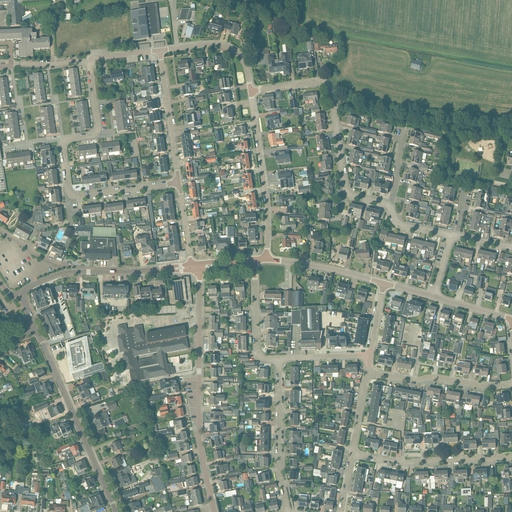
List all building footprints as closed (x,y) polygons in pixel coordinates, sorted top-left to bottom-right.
[(0,0),(0,11),(3,11),(3,6),(7,5),(8,13),(9,13),(10,27),(15,27),(20,27),(19,18),(19,12),(23,11),(23,4),(49,2),(55,2),(54,0),(0,0)] [(181,9),(178,21),(189,21),(191,12),(195,12),(194,5),(194,3),(191,3),(191,5),(190,5),(191,9),(181,9)] [(138,10),(131,11),(131,12),(134,40),(134,41),(150,39),(149,39),(149,36),(160,34),(157,13),(156,4),(137,6),(138,10)] [(209,26),(209,27),(209,28),(209,29),(210,29),(211,29),(210,30),(221,33),(222,28),(230,31),(230,29),(231,29),(230,34),(236,36),(237,34),(238,33),(239,32),(239,31),(240,30),(240,29),(239,28),(239,27),(240,25),(228,22),(228,23),(219,21),(219,20),(214,18),(213,19),(212,23),(212,22),(211,22),(211,23),(210,23),(210,24),(209,25),(209,26)] [(184,25),(181,37),(184,37),(186,37),(190,38),(191,36),(192,34),(194,34),(194,36),(199,36),(198,31),(198,27),(193,27),(194,26),(190,25),(187,25),(184,25)] [(0,40),(21,39),(21,45),(18,45),(18,48),(19,57),(33,56),(33,49),(49,48),(49,38),(44,38),(40,38),(40,40),(36,40),(36,34),(35,34),(34,32),(32,32),(32,29),(0,30),(0,40)] [(321,44),(314,44),(315,52),(318,52),(322,51),(322,49),(326,49),(326,54),(327,54),(327,55),(329,55),(330,53),(338,53),(337,48),(337,45),(322,46),(321,44)] [(279,60),(278,60),(280,72),(284,71),(284,75),(290,74),(289,71),(289,65),(288,60),(288,57),(288,53),(281,54),(282,56),(283,63),(279,63),(279,60)] [(273,55),(268,56),(270,72),(270,73),(271,73),(271,74),(274,74),(274,73),(280,72),(278,60),(275,60),(274,55),(273,55)] [(220,58),(214,59),(214,63),(215,67),(219,67),(219,70),(222,70),(227,69),(226,61),(221,62),(220,58)] [(299,60),(295,60),(297,70),(300,69),(312,68),(312,63),(311,58),(299,60)] [(203,60),(195,61),(196,68),(197,74),(202,73),(202,69),(203,67),(204,67),(204,66),(207,66),(207,69),(211,68),(211,66),(210,61),(206,62),(204,63),(203,60)] [(187,61),(178,63),(180,75),(184,75),(184,71),(189,70),(188,66),(187,61)] [(412,61),(410,68),(419,70),(422,71),(423,66),(420,66),(421,63),(412,61)] [(150,66),(141,68),(141,72),(142,72),(142,77),(153,76),(153,75),(152,72),(154,72),(153,69),(152,69),(152,68),(150,69),(150,66)] [(77,69),(68,70),(69,77),(78,76),(77,69)] [(110,76),(103,77),(104,84),(112,83),(111,82),(123,80),(123,77),(122,72),(117,72),(117,71),(110,72),(110,76)] [(41,74),(33,75),(34,82),(42,81),(41,74)] [(78,76),(69,77),(70,84),(79,83),(78,76)] [(142,77),(141,77),(142,81),(144,80),(145,84),(148,84),(149,84),(154,83),(153,76),(142,77)] [(217,89),(214,90),(215,94),(218,93),(223,92),(223,89),(230,88),(228,80),(223,80),(220,81),(221,86),(216,86),(217,89)] [(42,81),(34,82),(35,89),(43,87),(42,81)] [(186,87),(182,87),(184,96),(189,95),(192,95),(192,91),(195,90),(195,88),(198,88),(198,86),(197,81),(194,82),(193,82),(188,83),(185,83),(186,87)] [(79,83),(70,84),(71,91),(79,90),(79,83)] [(43,87),(35,89),(36,96),(44,94),(43,87)] [(148,87),(141,88),(141,92),(145,91),(146,93),(146,97),(150,96),(151,96),(156,95),(155,88),(150,88),(149,89),(148,87)] [(79,90),(71,91),(72,98),(80,97),(79,90)] [(8,92),(0,93),(0,95),(1,100),(9,99),(8,92)] [(273,96),(263,97),(264,102),(263,102),(264,106),(264,105),(265,111),(269,110),(271,110),(275,109),(273,101),(282,100),(281,97),(281,92),(273,94),(273,96)] [(317,93),(303,95),(304,100),(304,102),(313,100),(314,105),(315,105),(315,107),(318,107),(317,100),(318,100),(317,93)] [(36,100),(34,100),(34,103),(45,101),(44,94),(36,96),(36,100)] [(224,95),(218,96),(219,100),(222,100),(222,104),(225,103),(230,103),(229,95),(224,95)] [(9,99),(1,100),(2,107),(10,106),(9,99)] [(191,101),(186,102),(187,110),(192,109),(194,109),(194,105),(196,105),(196,102),(195,100),(191,101)] [(297,100),(290,101),(291,110),(293,109),(295,109),(298,109),(297,100)] [(86,101),(76,103),(77,107),(77,106),(78,110),(87,109),(86,101)] [(151,102),(142,104),(143,108),(146,107),(147,109),(147,111),(152,110),(153,110),(158,109),(157,102),(152,102),(151,102)] [(45,107),(40,108),(40,111),(43,111),(43,114),(44,116),(52,114),(52,108),(46,109),(45,107)] [(78,110),(77,110),(78,113),(79,117),(78,117),(88,116),(87,109),(78,110)] [(227,110),(222,111),(222,115),(224,114),(225,118),(222,118),(223,123),(233,121),(232,118),(233,118),(232,109),(227,110)] [(10,110),(4,111),(5,116),(7,116),(8,119),(8,120),(17,119),(16,113),(10,113),(10,110)] [(190,116),(187,116),(188,124),(194,123),(195,127),(201,126),(200,121),(199,119),(195,119),(195,115),(198,115),(197,112),(195,112),(194,112),(190,113),(190,116)] [(312,113),(311,113),(312,117),(316,117),(316,121),(318,131),(321,131),(326,130),(325,122),(324,114),(319,115),(316,116),(315,112),(313,113),(312,113)] [(154,114),(148,115),(148,118),(148,123),(152,123),(155,122),(160,121),(159,113),(154,114)] [(271,116),(266,117),(266,122),(267,121),(268,129),(273,129),(274,128),(274,125),(280,125),(279,120),(278,120),(278,115),(271,116)] [(88,116),(78,117),(79,120),(80,124),(89,123),(88,116)] [(349,117),(347,125),(352,126),(355,127),(355,126),(358,127),(359,124),(360,120),(353,118),(349,117)] [(381,126),(379,132),(383,133),(385,133),(390,134),(392,127),(392,125),(382,122),(382,125),(381,124),(381,126)] [(80,124),(79,124),(79,127),(80,127),(81,131),(80,131),(90,130),(89,123),(80,124)] [(9,125),(6,126),(6,127),(6,128),(6,129),(9,129),(10,132),(10,134),(19,132),(18,126),(9,127),(9,125)] [(154,127),(153,127),(149,128),(150,131),(155,131),(155,134),(157,134),(162,133),(160,126),(154,126),(154,127)] [(45,127),(42,128),(42,129),(43,131),(45,130),(46,135),(55,134),(54,128),(45,129),(45,127)] [(236,132),(234,132),(234,137),(240,136),(246,135),(245,127),(239,128),(235,128),(236,132)] [(351,131),(349,138),(358,140),(359,136),(362,137),(362,134),(355,132),(351,131)] [(10,132),(7,132),(7,134),(7,135),(10,135),(11,140),(20,139),(19,132),(10,134),(10,132)] [(412,132),(410,139),(419,140),(422,141),(423,141),(424,141),(424,138),(423,138),(424,134),(418,133),(417,133),(412,132)] [(273,134),(268,135),(269,140),(270,140),(271,147),(277,146),(277,145),(281,145),(284,144),(283,140),(280,140),(276,141),(276,135),(275,134),(273,134)] [(318,137),(317,138),(318,145),(319,145),(320,152),(325,152),(330,151),(328,140),(324,141),(323,137),(318,137)] [(377,137),(377,140),(381,141),(380,145),(388,146),(389,140),(384,139),(377,137)] [(157,143),(154,144),(154,147),(157,146),(163,145),(162,138),(157,139),(156,139),(157,143)] [(349,138),(348,145),(352,146),(359,147),(360,144),(357,143),(358,140),(349,138)] [(410,139),(409,145),(414,146),(421,147),(422,143),(419,143),(419,140),(410,139)] [(118,142),(112,143),(114,153),(119,152),(119,154),(122,154),(121,151),(120,152),(119,147),(118,142)] [(241,144),(238,144),(239,147),(242,147),(242,150),(243,150),(248,149),(247,142),(242,143),(241,143),(241,144)] [(95,145),(89,146),(91,156),(96,155),(96,157),(98,157),(98,154),(97,155),(96,150),(95,145)] [(375,147),(374,151),(381,152),(386,153),(388,146),(380,145),(379,148),(375,147)] [(49,146),(40,147),(40,151),(41,151),(42,160),(54,159),(53,152),(49,153),(49,150),(50,150),(49,146)] [(289,151),(275,153),(276,161),(278,161),(278,164),(286,163),(290,163),(290,159),(289,151)] [(352,151),(350,158),(358,159),(362,160),(363,156),(363,155),(363,153),(360,153),(359,152),(357,152),(352,151)] [(414,151),(413,157),(422,159),(423,155),(423,153),(419,152),(414,151)] [(6,160),(2,161),(3,166),(5,166),(6,168),(8,167),(7,165),(11,164),(13,164),(11,154),(5,155),(6,160)] [(242,156),(239,157),(239,160),(242,159),(243,163),(249,162),(248,154),(243,155),(242,155),(242,156)] [(322,173),(318,174),(319,178),(329,177),(329,172),(328,172),(328,171),(331,171),(330,166),(332,165),(331,157),(328,158),(326,158),(323,159),(322,159),(323,163),(320,163),(321,168),(322,172),(322,173)] [(379,157),(379,161),(380,161),(380,164),(390,166),(391,159),(386,158),(379,157)] [(413,157),(411,163),(412,163),(420,165),(422,165),(421,168),(428,170),(428,167),(426,166),(426,164),(421,163),(422,159),(413,157)] [(350,158),(349,164),(354,165),(357,166),(357,165),(360,166),(361,163),(357,162),(358,159),(350,158)] [(42,168),(38,168),(38,171),(43,170),(46,170),(51,169),(51,166),(55,165),(54,159),(42,160),(42,161),(42,165),(41,165),(42,168)] [(108,163),(107,163),(108,170),(111,170),(110,164),(113,164),(113,165),(116,164),(116,163),(116,161),(107,162),(108,163)] [(243,163),(237,164),(237,169),(241,169),(241,170),(244,170),(245,170),(250,169),(249,162),(243,163)] [(190,164),(186,165),(187,172),(193,171),(196,171),(196,167),(198,167),(198,163),(195,163),(192,164),(190,164)] [(377,166),(376,170),(383,172),(388,173),(390,166),(380,164),(379,167),(377,166)] [(354,168),(353,174),(354,174),(354,179),(356,179),(354,187),(361,188),(362,181),(359,180),(360,176),(356,176),(357,175),(358,175),(359,169),(354,168)] [(410,169),(409,175),(422,178),(423,172),(427,173),(427,172),(428,170),(421,168),(420,171),(410,169)] [(111,170),(108,170),(108,171),(109,178),(112,177),(112,178),(112,181),(118,181),(117,170),(114,171),(115,173),(112,174),(111,170)] [(193,171),(187,172),(188,179),(193,179),(194,178),(197,178),(198,177),(197,170),(196,171),(193,171)] [(47,176),(44,176),(44,180),(56,178),(55,171),(50,171),(47,172),(47,176)] [(105,171),(99,172),(99,176),(101,183),(107,182),(106,178),(109,178),(108,171),(105,171)] [(283,174),(278,175),(279,180),(281,180),(281,184),(282,189),(287,188),(292,188),(294,187),(293,176),(290,177),(290,175),(290,173),(283,174)] [(245,176),(242,176),(242,180),(245,179),(246,183),(252,182),(251,174),(246,175),(245,175),(245,176)] [(409,175),(407,181),(418,183),(418,186),(424,188),(425,188),(425,184),(422,184),(422,182),(421,182),(422,178),(409,175)] [(56,178),(44,180),(44,183),(48,183),(49,187),(52,186),(57,185),(56,178)] [(362,181),(361,188),(368,190),(369,185),(370,179),(367,178),(366,181),(362,181)] [(315,180),(309,181),(310,189),(313,188),(313,184),(315,184),(323,183),(323,179),(315,180)] [(193,184),(188,184),(190,192),(199,190),(200,190),(199,187),(198,187),(198,184),(204,183),(204,180),(194,181),(194,183),(193,184)] [(376,180),(373,192),(380,193),(382,185),(379,185),(380,181),(376,180)] [(321,188),(321,192),(325,193),(328,196),(328,197),(332,194),(333,182),(328,181),(326,181),(325,188),(321,188)] [(246,186),(243,187),(244,190),(247,189),(247,190),(248,190),(253,189),(252,182),(246,183),(246,186)] [(382,185),(380,193),(387,195),(390,183),(386,182),(385,186),(382,185)] [(46,189),(38,190),(38,192),(41,192),(48,191),(48,194),(49,198),(51,198),(59,197),(58,190),(54,191),(54,188),(49,189),(48,189),(46,189)] [(412,188),(411,194),(420,196),(422,190),(417,189),(412,188)] [(424,188),(424,191),(430,192),(429,195),(433,196),(434,192),(434,190),(430,189),(428,188),(425,188),(424,188)] [(443,189),(442,194),(446,195),(454,196),(455,190),(451,189),(444,188),(444,190),(443,189)] [(199,190),(190,192),(191,199),(196,198),(197,198),(200,198),(199,190)] [(477,194),(476,200),(488,203),(489,198),(492,199),(493,193),(490,192),(489,192),(486,191),(485,195),(477,194)] [(249,196),(246,196),(246,199),(249,199),(250,202),(256,201),(255,194),(250,195),(249,195),(249,196)] [(286,197),(279,197),(279,208),(284,207),(287,207),(288,206),(287,204),(287,203),(287,202),(294,201),(293,196),(286,196),(286,197)] [(50,202),(46,203),(46,206),(46,208),(48,208),(56,207),(56,204),(60,203),(59,197),(51,198),(52,202),(50,202)] [(477,201),(476,208),(480,209),(483,209),(482,212),(487,213),(487,210),(484,209),(484,205),(487,206),(488,203),(476,200),(476,201),(477,201)] [(250,206),(247,206),(247,209),(251,209),(251,210),(252,209),(257,209),(256,201),(250,202),(250,206)] [(196,203),(191,204),(192,211),(198,211),(198,207),(201,207),(201,203),(197,204),(197,203),(196,203)] [(319,212),(319,219),(325,220),(330,220),(331,212),(331,209),(330,209),(330,205),(327,204),(320,204),(319,212)] [(348,212),(347,216),(351,217),(352,213),(354,214),(356,206),(350,205),(348,212)] [(409,205),(407,211),(417,213),(418,207),(413,206),(409,205)] [(354,214),(353,218),(359,220),(358,221),(359,221),(360,219),(361,212),(363,208),(356,206),(354,214)] [(503,212),(502,216),(508,217),(509,214),(511,215),(511,214),(511,207),(507,207),(504,207),(503,212)] [(165,209),(161,210),(162,216),(173,215),(173,212),(172,208),(165,209)] [(55,210),(49,211),(49,213),(50,213),(51,217),(53,217),(61,216),(60,209),(55,210)] [(366,214),(365,220),(369,221),(370,218),(372,218),(374,210),(368,209),(367,212),(366,214)] [(34,216),(32,222),(39,224),(43,225),(43,224),(42,218),(41,213),(41,211),(35,210),(34,216)] [(198,211),(192,211),(193,219),(198,218),(199,218),(199,217),(203,216),(202,210),(198,211)] [(372,218),(371,222),(373,222),(377,223),(380,212),(374,210),(372,218)] [(0,213),(0,220),(5,224),(12,214),(9,212),(7,215),(1,211),(1,212),(0,213)] [(407,211),(406,217),(411,218),(413,219),(416,219),(418,220),(419,214),(417,213),(407,211)] [(437,212),(437,214),(442,215),(441,219),(449,220),(450,214),(440,212),(437,212)] [(473,213),(472,219),(480,220),(485,221),(485,217),(486,218),(486,215),(478,214),(473,213)] [(245,219),(240,220),(241,227),(244,227),(249,226),(249,223),(256,222),(256,214),(251,214),(245,215),(245,219)] [(492,223),(495,224),(496,217),(500,218),(500,216),(494,215),(493,218),(492,223)] [(54,221),(50,221),(51,224),(57,224),(62,223),(61,216),(53,217),(54,221)] [(282,224),(281,224),(281,230),(286,229),(292,229),(292,230),(296,230),(295,229),(296,229),(296,223),(292,223),(288,224),(287,217),(282,217),(282,224)] [(472,219),(471,224),(484,227),(484,225),(479,224),(480,220),(472,219)] [(14,233),(14,234),(20,238),(20,237),(26,240),(29,236),(31,233),(30,232),(32,229),(28,227),(27,230),(23,228),(25,225),(25,224),(24,224),(21,222),(19,226),(17,229),(14,233)] [(199,223),(194,224),(195,232),(200,231),(201,231),(201,227),(205,226),(204,222),(199,223)] [(499,232),(509,234),(509,230),(511,230),(511,227),(500,225),(499,232)] [(143,237),(135,238),(135,240),(136,245),(140,244),(142,255),(145,255),(145,256),(151,255),(150,255),(150,254),(154,253),(153,248),(152,242),(150,227),(146,226),(147,235),(142,236),(143,237)] [(74,231),(74,232),(90,232),(90,239),(90,243),(82,243),(82,244),(81,249),(83,249),(82,250),(82,255),(84,255),(84,259),(93,260),(95,260),(96,236),(93,236),(93,228),(93,227),(76,227),(74,231)] [(67,228),(63,236),(68,238),(71,240),(74,232),(74,231),(67,228)] [(93,228),(93,236),(96,236),(95,260),(95,261),(108,261),(108,260),(109,260),(110,257),(118,257),(116,237),(116,234),(115,228),(93,228)] [(257,228),(248,228),(248,242),(257,242),(257,236),(257,231),(257,228)] [(237,230),(234,230),(234,238),(238,238),(239,243),(239,248),(247,248),(247,241),(242,241),(242,237),(241,237),(241,234),(237,234),(237,230)] [(380,230),(379,235),(380,235),(379,241),(384,242),(386,242),(388,234),(388,232),(380,230)] [(495,231),(493,237),(503,239),(504,236),(508,237),(509,234),(499,232),(495,231)] [(168,234),(165,235),(166,241),(169,241),(177,240),(176,233),(168,234)] [(288,240),(282,240),(283,249),(289,248),(291,248),(291,244),(296,244),(295,240),(301,240),(301,234),(289,233),(288,240)] [(219,234),(212,235),(214,246),(217,245),(217,251),(225,250),(225,249),(229,249),(229,241),(220,241),(219,234)] [(39,237),(37,242),(39,243),(38,246),(47,250),(49,245),(50,242),(45,240),(45,241),(42,239),(42,238),(39,236),(39,237)] [(201,245),(198,245),(198,251),(199,251),(199,252),(200,252),(201,252),(202,251),(206,250),(206,247),(209,247),(209,246),(209,242),(205,242),(205,237),(204,237),(199,238),(199,242),(201,241),(201,245)] [(415,254),(414,258),(416,258),(417,255),(417,254),(418,250),(422,251),(423,242),(418,241),(415,254)] [(314,248),(313,253),(322,255),(323,250),(323,248),(324,244),(316,243),(315,247),(314,248)] [(359,250),(356,251),(356,256),(356,257),(356,258),(365,258),(365,259),(369,258),(369,250),(368,250),(368,245),(368,243),(367,243),(359,244),(358,244),(358,246),(359,250)] [(54,244),(50,252),(60,256),(64,249),(63,248),(64,247),(64,246),(59,244),(58,246),(54,244)] [(125,245),(122,246),(122,250),(123,253),(124,258),(131,256),(131,254),(132,253),(132,252),(135,252),(135,249),(134,244),(125,245)] [(429,244),(426,257),(428,257),(430,252),(433,253),(434,251),(435,245),(429,244)] [(168,254),(166,254),(167,257),(175,256),(175,253),(179,253),(178,246),(170,247),(167,248),(168,254)] [(339,254),(338,259),(347,260),(348,256),(348,254),(349,250),(341,248),(339,254)] [(461,250),(458,262),(461,263),(462,258),(465,259),(467,251),(461,250)] [(485,252),(482,265),(484,266),(485,261),(489,262),(490,253),(485,252)] [(379,260),(376,269),(382,271),(385,262),(379,260)] [(385,262),(382,271),(388,273),(391,263),(385,262)] [(395,272),(394,274),(398,275),(400,276),(402,267),(399,266),(400,263),(397,262),(397,263),(395,262),(394,267),(396,267),(395,269),(395,272)] [(402,267),(400,276),(402,276),(406,277),(407,273),(408,270),(408,271),(411,271),(412,266),(409,265),(408,268),(402,267)] [(412,266),(411,271),(414,272),(413,274),(412,279),(416,280),(418,281),(420,271),(416,270),(417,267),(415,267),(412,266)] [(420,271),(418,281),(424,282),(425,277),(429,278),(430,273),(426,272),(426,273),(421,272),(420,271)] [(466,271),(463,280),(467,281),(466,285),(464,293),(472,296),(474,291),(474,290),(474,287),(471,286),(473,280),(468,278),(469,274),(470,272),(468,271),(466,271)] [(172,291),(168,291),(169,296),(170,304),(174,303),(181,303),(182,306),(192,305),(190,284),(189,277),(180,278),(181,280),(180,280),(180,281),(171,282),(172,291)] [(309,278),(308,286),(318,287),(318,289),(323,290),(323,289),(327,290),(328,283),(324,282),(319,281),(319,279),(309,278)] [(448,280),(446,285),(449,286),(448,289),(449,289),(449,290),(452,291),(452,290),(453,290),(455,291),(456,291),(458,284),(459,283),(459,281),(451,278),(451,281),(448,280)] [(335,290),(335,291),(336,292),(335,293),(336,293),(340,294),(339,298),(344,299),(344,300),(351,302),(352,296),(354,291),(348,289),(349,287),(338,284),(337,289),(336,289),(335,289),(335,290)] [(58,287),(54,288),(55,290),(55,292),(56,293),(59,292),(60,292),(63,291),(62,289),(62,287),(62,285),(58,287)] [(73,285),(65,285),(66,290),(66,294),(69,294),(69,297),(70,298),(73,298),(73,294),(76,294),(77,291),(76,286),(73,286),(73,285)] [(82,286),(82,295),(95,294),(94,287),(94,285),(87,285),(87,286),(82,286)] [(102,285),(102,296),(102,299),(104,299),(126,299),(127,299),(127,296),(127,285),(124,285),(121,285),(118,285),(112,285),(109,285),(108,285),(105,285),(102,285)] [(244,285),(235,286),(236,292),(240,292),(240,296),(240,299),(245,299),(244,285)] [(219,294),(219,297),(219,298),(226,298),(226,297),(230,297),(230,291),(229,286),(222,287),(222,293),(219,293),(219,294)] [(140,287),(133,288),(134,293),(134,297),(140,296),(140,299),(150,298),(151,300),(164,299),(164,292),(163,287),(159,287),(159,290),(152,291),(151,288),(141,289),(140,287)] [(216,287),(208,287),(209,297),(217,297),(219,297),(219,294),(217,294),(216,287)] [(485,292),(483,299),(491,301),(493,295),(494,296),(496,290),(487,288),(486,292),(485,292)] [(36,293),(32,295),(33,299),(34,301),(35,305),(36,305),(36,307),(37,311),(42,310),(43,313),(40,314),(51,340),(63,335),(59,326),(60,326),(58,321),(57,321),(52,309),(48,311),(46,308),(56,305),(51,289),(43,292),(43,291),(39,293),(36,294),(36,293)] [(359,289),(356,300),(361,301),(364,302),(366,298),(367,291),(359,289)] [(264,295),(264,298),(265,298),(265,301),(270,302),(273,302),(273,299),(274,299),(274,291),(265,291),(265,295),(264,295)] [(274,299),(273,299),(273,302),(281,302),(281,307),(292,307),(292,297),(293,292),(274,291),(274,299)] [(292,307),(292,308),(295,308),(300,308),(302,308),(302,292),(296,292),(293,292),(292,297),(292,307)] [(503,299),(501,304),(509,306),(511,295),(511,294),(508,293),(507,295),(505,294),(503,298),(503,299)] [(391,305),(390,308),(401,311),(403,304),(401,303),(402,301),(398,300),(396,299),(393,299),(391,305)] [(406,303),(402,315),(406,317),(407,314),(411,315),(412,311),(420,314),(420,312),(421,313),(422,310),(421,309),(422,305),(418,304),(418,303),(417,303),(416,303),(416,302),(415,302),(415,303),(410,301),(410,304),(406,303)] [(292,311),(292,319),(301,319),(301,325),(301,341),(301,350),(321,349),(321,346),(321,339),(323,332),(322,332),(319,332),(319,330),(319,312),(326,312),(326,310),(327,310),(326,310),(326,307),(318,307),(302,308),(300,308),(300,311),(292,311)] [(426,309),(425,313),(427,314),(426,318),(429,319),(430,317),(433,318),(434,316),(435,314),(436,309),(429,307),(428,310),(426,309)] [(441,314),(440,318),(445,319),(443,324),(449,326),(451,320),(448,319),(450,313),(442,311),(441,313),(440,314),(441,314)] [(243,312),(233,313),(233,317),(236,317),(236,325),(237,324),(246,324),(246,317),(243,317),(243,312)] [(359,318),(358,324),(367,325),(368,326),(369,320),(368,320),(368,317),(360,315),(359,318)] [(454,322),(453,325),(457,326),(457,327),(460,328),(459,333),(462,334),(464,327),(461,326),(461,324),(462,324),(462,322),(464,317),(456,315),(454,322)] [(387,317),(386,323),(393,325),(398,326),(398,323),(394,322),(394,318),(392,318),(387,317)] [(461,337),(460,340),(465,341),(466,338),(465,337),(465,335),(466,335),(467,330),(471,331),(475,332),(476,328),(477,326),(477,325),(478,321),(471,319),(469,325),(465,324),(464,327),(462,334),(461,337)] [(386,323),(384,330),(392,331),(395,332),(396,329),(393,328),(393,325),(386,323)] [(485,328),(484,330),(486,330),(485,336),(486,336),(491,337),(494,325),(486,323),(485,328)] [(209,324),(209,331),(214,331),(215,331),(215,334),(223,334),(228,334),(228,331),(228,324),(226,324),(226,325),(226,331),(223,331),(223,330),(218,330),(218,327),(218,324),(216,324),(209,324)] [(120,326),(117,327),(119,335),(120,335),(120,337),(117,338),(120,353),(123,352),(124,354),(122,355),(125,370),(131,369),(131,372),(129,372),(131,383),(164,376),(169,375),(173,375),(172,374),(171,368),(171,364),(169,365),(167,365),(165,354),(188,349),(186,339),(185,339),(185,337),(186,337),(184,327),(183,327),(183,325),(175,327),(175,328),(143,334),(141,326),(133,328),(126,330),(125,325),(120,326)] [(476,338),(475,343),(477,344),(478,344),(480,344),(482,340),(481,340),(483,333),(479,332),(477,339),(476,338)] [(209,337),(209,344),(215,344),(217,344),(217,340),(218,340),(218,338),(223,338),(223,334),(215,334),(215,337),(213,337),(209,337)] [(330,335),(326,335),(326,339),(326,340),(327,340),(328,347),(330,347),(330,348),(335,348),(335,349),(341,349),(341,348),(342,348),(346,348),(346,337),(335,338),(335,335),(330,336),(330,335)] [(83,339),(68,344),(70,357),(69,357),(70,357),(71,367),(71,368),(70,368),(70,369),(69,369),(69,370),(70,370),(70,371),(71,371),(72,371),(72,373),(71,374),(74,379),(75,381),(79,380),(100,372),(104,371),(106,370),(102,362),(89,367),(88,368),(87,363),(89,363),(88,360),(87,361),(85,352),(86,352),(85,351),(83,339)] [(354,344),(348,344),(348,348),(359,347),(359,346),(364,347),(365,341),(355,339),(354,344)] [(492,343),(490,343),(491,349),(492,348),(493,354),(497,353),(500,353),(504,353),(503,344),(497,345),(497,342),(492,343)] [(422,353),(421,358),(422,358),(422,359),(425,359),(425,358),(427,359),(428,359),(430,347),(430,346),(427,345),(426,348),(423,348),(423,351),(422,352),(422,353)] [(21,348),(18,350),(20,354),(20,355),(21,355),(24,354),(26,353),(29,358),(30,361),(36,359),(34,356),(35,356),(32,349),(33,349),(32,346),(25,349),(22,350),(21,348)] [(440,356),(439,361),(446,362),(447,358),(448,353),(441,352),(440,356)] [(380,357),(378,363),(379,363),(378,364),(382,365),(383,364),(385,365),(386,358),(387,358),(387,354),(384,353),(383,357),(380,357)] [(211,356),(211,364),(216,364),(218,364),(218,359),(223,360),(223,356),(223,354),(221,354),(221,356),(218,356),(216,356),(211,356)] [(386,358),(385,365),(388,365),(387,366),(392,367),(392,366),(393,361),(393,359),(390,359),(391,355),(387,354),(387,358),(386,358)] [(398,363),(397,368),(404,369),(405,361),(406,358),(402,357),(399,357),(398,360),(398,361),(398,363)] [(494,358),(493,362),(496,361),(496,362),(497,361),(498,366),(498,369),(499,374),(506,373),(505,366),(506,366),(505,365),(502,366),(501,361),(503,361),(502,357),(497,358),(496,358),(496,357),(494,358)] [(405,361),(404,369),(411,370),(412,363),(412,360),(409,359),(409,362),(405,361)] [(464,363),(463,372),(465,373),(465,374),(468,375),(469,373),(470,367),(471,363),(471,361),(465,360),(464,363)] [(458,364),(456,371),(463,372),(464,363),(458,361),(458,364)] [(476,370),(475,375),(481,376),(483,363),(481,362),(480,365),(476,364),(476,368),(476,370)] [(483,363),(481,376),(487,377),(488,372),(488,370),(489,367),(483,366),(483,363)] [(338,366),(332,366),(332,374),(332,377),(338,377),(338,378),(342,378),(342,370),(338,370),(338,366)] [(345,370),(342,370),(342,378),(346,378),(346,375),(352,375),(351,366),(345,366),(345,370)] [(211,369),(211,378),(217,378),(217,375),(221,375),(221,368),(220,368),(216,368),(216,369),(211,369)] [(32,373),(28,374),(30,378),(33,377),(36,375),(38,379),(40,378),(45,376),(42,369),(38,371),(38,370),(31,373),(32,373)] [(257,376),(257,378),(263,378),(268,379),(268,370),(261,370),(261,371),(257,371),(257,376)] [(104,371),(100,372),(105,383),(109,382),(104,371)] [(81,386),(77,388),(79,394),(90,390),(92,388),(89,382),(88,378),(84,380),(82,381),(84,384),(81,386)] [(169,382),(163,383),(165,389),(166,389),(170,388),(177,387),(176,380),(169,382)] [(39,383),(34,385),(37,394),(43,391),(46,398),(52,395),(50,391),(51,391),(49,385),(47,385),(47,384),(41,387),(39,383)] [(258,386),(258,394),(262,394),(264,394),(269,394),(269,386),(266,386),(266,384),(259,384),(259,386),(258,386)] [(211,385),(211,393),(216,393),(217,393),(221,393),(221,389),(221,386),(217,385),(216,385),(211,385)] [(395,396),(394,399),(401,400),(401,397),(403,390),(397,389),(396,389),(396,390),(395,393),(395,396)] [(434,389),(432,402),(438,404),(442,404),(443,395),(440,394),(441,391),(434,389)] [(80,396),(79,396),(80,397),(81,398),(81,397),(82,400),(85,399),(86,400),(90,399),(92,404),(100,401),(98,397),(97,397),(95,393),(92,395),(91,394),(90,390),(79,394),(80,395),(80,396)] [(415,394),(413,403),(421,405),(422,399),(420,398),(421,393),(415,392),(415,394)] [(442,404),(440,412),(443,412),(444,410),(445,404),(446,402),(452,403),(454,393),(448,392),(447,396),(443,395),(442,404)] [(454,393),(452,403),(456,403),(455,405),(459,405),(460,401),(459,401),(459,400),(460,394),(460,393),(457,392),(457,394),(454,393)] [(338,395),(337,399),(345,401),(351,402),(353,395),(351,394),(347,394),(343,393),(343,396),(343,397),(338,395)] [(149,399),(145,399),(146,402),(167,398),(167,395),(166,394),(164,394),(150,397),(151,399),(149,399)] [(495,403),(493,403),(493,407),(496,407),(501,406),(501,403),(508,403),(507,394),(500,395),(497,395),(496,396),(496,399),(497,400),(497,403),(495,403)] [(167,398),(167,399),(168,404),(170,403),(174,403),(175,406),(176,406),(181,405),(180,397),(175,398),(174,398),(174,396),(167,398)] [(211,398),(211,406),(216,406),(217,406),(217,402),(225,402),(225,396),(217,396),(217,398),(215,398),(211,398)] [(474,397),(472,406),(478,407),(479,404),(479,403),(480,398),(474,397)] [(239,410),(238,411),(242,411),(242,408),(243,408),(243,402),(250,403),(250,401),(255,401),(255,399),(257,399),(257,398),(244,398),(242,398),(240,398),(239,398),(239,408),(239,410)] [(337,399),(336,403),(341,404),(341,407),(345,408),(350,409),(351,402),(345,401),(337,399)] [(114,401),(106,405),(109,411),(117,408),(114,401)] [(257,401),(257,410),(262,410),(262,409),(264,409),(269,409),(269,401),(262,401),(258,401),(257,401)] [(46,403),(32,407),(35,413),(48,407),(46,403)] [(52,406),(47,409),(51,419),(57,416),(62,414),(62,413),(61,410),(60,410),(59,407),(56,408),(56,407),(53,408),(52,406)] [(501,406),(496,407),(496,414),(502,414),(503,420),(505,419),(510,419),(509,410),(502,411),(502,406),(501,406)] [(176,411),(171,412),(172,415),(173,419),(177,418),(179,418),(184,417),(182,409),(177,410),(176,410),(176,411)] [(102,418),(94,421),(95,425),(96,427),(98,431),(99,432),(99,433),(100,433),(102,434),(103,433),(104,432),(104,430),(103,428),(107,427),(104,421),(109,419),(106,412),(105,413),(100,415),(102,418)] [(211,413),(211,421),(213,421),(213,423),(217,423),(219,423),(219,421),(222,421),(222,417),(222,413),(216,413),(211,413)] [(252,420),(252,421),(252,425),(253,425),(258,425),(258,422),(268,422),(269,415),(263,415),(256,415),(256,419),(258,419),(258,421),(252,420)] [(180,420),(169,422),(170,426),(171,427),(174,426),(175,426),(175,430),(178,430),(180,429),(185,428),(183,421),(181,422),(180,420)] [(437,431),(431,432),(432,444),(435,444),(435,445),(438,444),(439,444),(438,439),(438,436),(441,436),(441,433),(441,420),(438,420),(437,420),(438,427),(437,427),(437,431)] [(215,425),(210,426),(211,433),(216,433),(218,433),(218,429),(223,428),(224,428),(225,427),(224,422),(220,422),(219,423),(217,423),(217,425),(215,425)] [(58,424),(52,426),(53,428),(54,430),(56,434),(57,433),(58,437),(60,436),(62,435),(63,438),(67,436),(68,437),(72,435),(67,423),(59,427),(58,424)] [(120,431),(113,433),(115,438),(121,436),(121,435),(127,433),(126,429),(120,432),(120,431)] [(289,436),(289,439),(290,439),(295,439),(300,439),(300,436),(301,436),(301,430),(300,430),(300,431),(299,431),(293,431),(293,432),(290,432),(290,436),(289,436)] [(331,436),(344,439),(346,432),(341,431),(340,430),(339,434),(334,433),(333,437),(331,436)] [(492,434),(488,434),(489,449),(495,448),(495,442),(495,441),(498,441),(498,431),(495,431),(495,434),(495,436),(492,436),(492,434)] [(178,438),(175,438),(176,441),(176,444),(177,444),(185,442),(184,440),(187,440),(186,436),(188,436),(188,435),(188,433),(187,432),(186,433),(186,432),(181,433),(179,434),(177,436),(178,438)] [(404,435),(404,440),(406,440),(406,445),(413,445),(412,433),(409,433),(409,432),(404,432),(404,435)] [(463,432),(460,432),(460,439),(461,439),(461,442),(463,442),(464,450),(470,449),(470,437),(470,435),(467,435),(467,437),(463,437),(463,432)] [(506,435),(501,435),(501,445),(501,448),(507,448),(507,445),(507,442),(511,442),(511,435),(506,435)] [(331,436),(330,440),(338,442),(337,445),(338,445),(343,446),(344,439),(331,436)] [(366,439),(364,447),(371,448),(373,436),(370,436),(369,439),(366,439)] [(373,436),(371,448),(378,449),(379,444),(379,441),(376,441),(376,437),(373,436)] [(216,439),(211,440),(213,448),(216,447),(218,447),(219,447),(220,447),(223,446),(222,438),(219,439),(218,439),(216,439)] [(384,445),(383,450),(383,451),(386,452),(386,451),(389,451),(390,445),(391,442),(391,441),(389,440),(388,442),(384,441),(384,442),(384,445)] [(114,444),(110,446),(111,448),(110,448),(111,449),(113,453),(118,451),(119,451),(120,454),(123,453),(121,449),(120,446),(124,444),(123,441),(118,442),(114,444)] [(390,445),(389,451),(396,453),(397,450),(401,451),(401,444),(394,442),(395,441),(392,441),(391,441),(391,442),(390,445)] [(176,444),(177,452),(180,452),(184,452),(184,451),(189,451),(188,444),(185,444),(185,442),(177,444),(176,444)] [(59,450),(56,451),(58,456),(63,453),(65,452),(66,455),(63,456),(65,461),(68,460),(74,457),(74,458),(80,456),(79,454),(80,454),(80,453),(77,446),(76,446),(70,449),(69,445),(65,447),(64,446),(58,448),(59,450)] [(290,446),(290,454),(293,454),(293,458),(301,458),(301,450),(301,446),(297,446),(290,446)] [(220,452),(214,453),(215,460),(220,459),(222,459),(225,458),(224,455),(225,455),(224,451),(220,452)] [(181,464),(175,465),(176,467),(179,467),(187,465),(186,463),(188,463),(189,463),(192,462),(190,455),(185,456),(184,456),(184,457),(180,457),(181,464)] [(123,456),(110,462),(111,464),(111,465),(113,469),(118,467),(122,465),(120,461),(124,459),(123,456)] [(256,462),(256,468),(261,468),(261,467),(268,467),(268,459),(260,459),(257,459),(257,462),(256,462)] [(290,460),(290,468),(295,468),(297,468),(297,463),(302,463),(302,460),(297,460),(290,460)] [(76,467),(74,467),(76,471),(78,477),(86,473),(85,470),(87,469),(83,461),(79,463),(77,463),(75,464),(76,467)] [(321,469),(321,471),(327,472),(333,473),(335,473),(335,470),(338,470),(340,464),(332,463),(329,462),(328,468),(325,467),(322,466),(321,469)] [(179,477),(169,479),(169,481),(185,478),(184,476),(189,475),(195,474),(193,466),(192,466),(187,467),(187,466),(187,465),(179,467),(180,471),(181,471),(182,476),(179,477)] [(222,466),(217,467),(218,476),(223,475),(225,474),(224,473),(229,472),(228,469),(228,465),(222,466)] [(122,473),(117,475),(119,478),(118,479),(119,482),(118,483),(120,488),(125,486),(124,485),(127,484),(128,486),(137,482),(134,475),(132,476),(129,470),(131,470),(129,466),(122,469),(123,472),(122,473)] [(159,468),(150,472),(152,478),(160,476),(162,475),(159,468)] [(474,476),(470,476),(471,484),(474,484),(477,484),(477,483),(476,480),(477,480),(477,479),(480,479),(480,470),(474,470),(474,476)] [(487,470),(480,470),(480,479),(484,479),(484,480),(488,480),(488,483),(491,483),(490,476),(487,476),(487,470)] [(321,471),(320,475),(326,476),(327,476),(327,479),(326,484),(327,484),(330,484),(331,485),(336,485),(337,478),(332,477),(333,473),(327,472),(321,471)] [(415,475),(411,475),(411,481),(415,481),(415,483),(417,485),(422,484),(422,481),(421,472),(419,472),(419,471),(415,471),(415,473),(415,475)] [(447,471),(441,472),(441,483),(448,483),(448,489),(451,489),(451,482),(451,481),(451,476),(447,476),(447,471)] [(262,475),(257,476),(259,483),(270,481),(268,473),(263,474),(262,475)] [(152,478),(150,479),(150,480),(155,493),(165,489),(160,476),(152,478)] [(82,480),(79,481),(80,485),(85,483),(87,486),(89,489),(93,487),(95,486),(94,483),(95,483),(92,477),(87,479),(87,478),(82,480)] [(185,478),(169,481),(170,485),(182,483),(183,487),(185,488),(186,488),(192,487),(197,486),(196,478),(190,479),(190,480),(185,481),(185,478)] [(505,479),(502,479),(503,487),(506,487),(507,492),(510,491),(511,491),(511,483),(510,479),(509,479),(505,479)] [(32,481),(31,488),(34,488),(34,493),(35,493),(39,494),(40,483),(36,483),(37,482),(32,481)] [(124,493),(122,494),(124,499),(125,499),(126,499),(139,494),(138,491),(140,491),(142,490),(141,488),(143,487),(147,486),(146,485),(148,485),(148,482),(128,489),(123,491),(124,492),(123,493),(124,493)] [(226,482),(220,484),(221,491),(226,490),(228,490),(232,489),(230,482),(226,483),(226,482)] [(9,491),(8,504),(15,505),(16,495),(19,495),(20,487),(15,486),(15,491),(9,491)] [(311,503),(310,508),(318,509),(319,504),(319,502),(319,499),(323,499),(324,488),(324,486),(321,486),(321,487),(320,487),(319,497),(316,496),(316,499),(312,498),(311,501),(311,503)] [(191,492),(187,493),(187,496),(188,500),(192,499),(200,497),(199,496),(198,490),(193,491),(191,492)] [(1,498),(1,503),(8,504),(9,491),(4,491),(4,494),(2,494),(1,498)] [(325,504),(324,509),(325,509),(325,511),(328,511),(328,510),(332,510),(333,504),(334,504),(335,498),(336,492),(331,491),(329,502),(325,502),(325,504)] [(21,495),(20,505),(27,506),(28,499),(28,497),(29,494),(28,494),(24,493),(23,493),(23,495),(21,495)] [(82,507),(79,509),(80,511),(93,511),(96,511),(104,508),(105,508),(101,501),(98,494),(94,496),(89,498),(84,500),(80,502),(82,507)] [(299,500),(298,506),(307,507),(307,502),(309,502),(310,495),(300,494),(299,500)] [(429,509),(428,511),(436,511),(437,508),(440,509),(441,504),(441,503),(441,495),(439,495),(438,495),(437,502),(434,502),(434,507),(429,507),(429,509)] [(192,499),(188,500),(189,503),(190,507),(194,506),(194,507),(196,506),(201,505),(200,497),(192,499)] [(60,500),(56,500),(56,505),(56,511),(64,511),(64,508),(68,508),(68,502),(60,502),(60,500)] [(133,503),(128,505),(130,511),(132,511),(135,511),(138,510),(140,509),(143,508),(144,508),(141,500),(138,502),(133,503)] [(248,506),(243,507),(244,509),(244,511),(252,511),(252,509),(252,508),(254,508),(253,503),(252,500),(247,501),(248,505),(247,505),(248,506)] [(271,501),(269,501),(269,505),(270,506),(271,511),(278,509),(276,500),(271,501)] [(381,510),(380,511),(389,511),(390,510),(393,510),(394,505),(394,503),(394,501),(388,500),(387,503),(387,508),(381,507),(381,510)] [(352,501),(351,511),(355,511),(358,511),(359,508),(362,508),(362,506),(360,506),(360,505),(359,505),(355,505),(356,502),(356,501),(352,501)] [(398,507),(398,511),(405,511),(406,510),(408,510),(409,505),(409,502),(406,502),(405,506),(402,506),(403,502),(399,501),(399,505),(398,507)] [(413,508),(412,511),(421,511),(422,508),(425,508),(425,503),(425,502),(425,501),(422,501),(422,502),(419,501),(418,506),(413,506),(413,508)] [(42,502),(42,510),(46,510),(46,509),(49,509),(49,511),(56,511),(56,505),(49,505),(49,502),(46,502),(42,502)] [(263,502),(255,504),(256,509),(256,511),(264,511),(264,505),(263,505),(263,502)] [(365,508),(364,511),(372,511),(373,504),(369,503),(369,506),(365,505),(365,508)]
